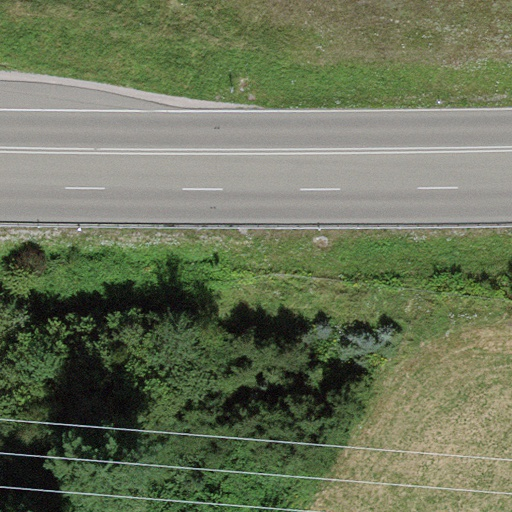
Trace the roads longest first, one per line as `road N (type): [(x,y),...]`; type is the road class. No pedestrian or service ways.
road 1 (trunk): [(0,173),(511,162)]
road 2 (track): [(511,337),(302,274)]
